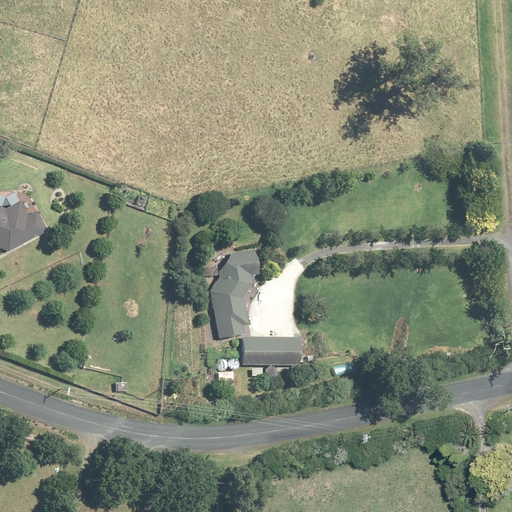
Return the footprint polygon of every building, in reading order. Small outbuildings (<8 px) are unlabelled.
[(0,248),(5,250),(46,230),(26,191),(2,203),(0,201),(0,248)] [(208,331),(210,340),(241,335),(239,325),(244,324),(241,299),(251,285),(248,275),(255,274),(250,248),(230,252),(216,271),(217,277),(207,290),(214,330),(208,331)] [(250,365),(250,376),(259,377),(260,365),(295,366),(295,338),(238,336),(238,364),(250,365)] [(232,372),(217,373),(217,381),(233,380),(232,372)] [(102,383),(111,387),(112,387),(112,391),(124,392),(124,383),(113,382),(115,378),(106,374),(102,383)]
